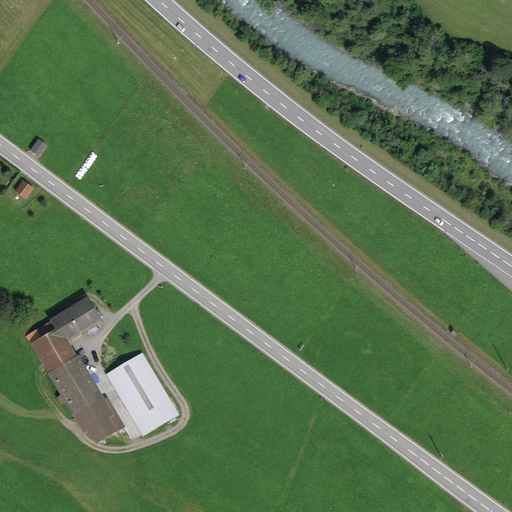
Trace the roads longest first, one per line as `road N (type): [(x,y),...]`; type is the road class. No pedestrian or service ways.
road 1 (tertiary): [(0,146),(491,511)]
road 2 (primary): [(511,266),(351,156),(158,0)]
road 3 (track): [(130,304),(183,403),(179,427),(112,450),(94,446),(54,409)]
